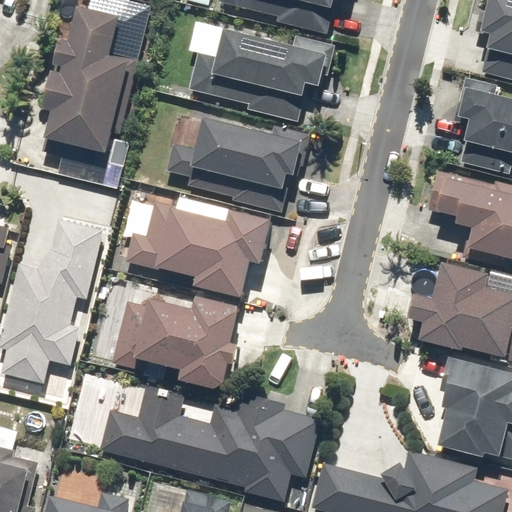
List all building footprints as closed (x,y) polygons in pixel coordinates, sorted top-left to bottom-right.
[(226,0),(226,2),(286,17),(284,22),(334,35),(341,7),(345,8),(346,0),(226,0)] [(511,0),(502,0),(498,16),(488,13),(484,31),(499,35),(490,73),(511,78),(511,0)] [(123,56),(133,17),(91,7),(82,42),(75,40),(69,66),(75,67),(74,73),(66,71),(56,108),(61,109),(50,152),(96,163),(100,149),(120,153),(143,60),(123,56)] [(207,51),(197,89),(256,104),(255,109),(305,122),(312,95),(316,96),(319,82),(332,86),(343,46),(304,36),(302,46),(237,29),(229,57),(207,51)] [(505,86),(473,78),(462,122),(478,126),(468,163),(511,173),(511,96),(503,94),(505,86)] [(181,144),(174,171),(198,177),(196,186),(241,197),(240,200),(289,213),(300,174),(307,176),(318,136),(282,126),(280,134),(217,117),(208,151),(181,144)] [(501,186),(445,172),(436,211),(470,219),(469,224),(478,226),(470,258),(511,267),(511,184),(503,182),(501,186)] [(141,234),(134,262),(168,271),(169,267),(209,277),(207,285),(254,297),(263,261),(274,264),(285,221),(243,210),(240,222),(163,202),(154,237),(141,234)] [(0,300),(4,286),(0,285),(0,273),(7,246),(15,248),(20,228),(6,225),(8,217),(0,215),(0,300)] [(45,269),(28,265),(6,348),(15,350),(9,373),(51,384),(57,361),(78,366),(88,328),(78,325),(85,298),(94,300),(112,232),(66,220),(58,249),(45,269)] [(436,323),(432,341),(475,351),(476,347),(510,355),(509,360),(511,360),(511,291),(499,288),(503,274),(456,263),(447,299),(428,294),(422,320),(436,323)] [(206,309),(162,298),(160,308),(136,302),(120,363),(152,371),(155,359),(195,370),(192,380),(226,389),(237,382),(242,363),(247,364),(253,345),(243,343),(253,307),(210,296),(206,309)] [(460,408),(451,446),(496,458),(498,453),(511,456),(511,370),(464,358),(455,392),(460,393),(456,407),(460,408)] [(117,411),(107,451),(253,487),(252,492),(291,502),(298,474),(314,478),(328,420),(291,411),(293,405),(260,396),(257,405),(244,402),(242,409),(223,404),(218,424),(187,416),(191,397),(154,388),(146,418),(117,411)] [(0,511),(31,511),(39,478),(41,479),(45,464),(20,458),(21,451),(0,446),(0,511)] [(331,464),(320,510),(328,511),(510,511),(511,506),(511,489),(482,482),(485,469),(417,452),(413,463),(394,474),(397,481),(331,464)] [(238,511),(241,502),(196,491),(193,505),(196,505),(194,511),(238,511)] [(133,511),(137,499),(109,492),(106,506),(64,496),(60,511),(133,511)]
